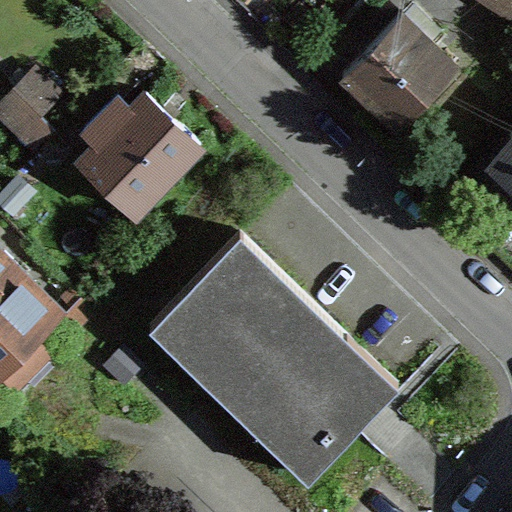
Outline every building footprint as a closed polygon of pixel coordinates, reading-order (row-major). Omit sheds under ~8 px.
[(511,0),(495,0),(511,10),(511,0)] [(344,67),(400,122),(458,63),(402,8),(344,67)] [(35,67),(0,99),(0,104),(35,142),(51,127),(38,113),(59,93),(35,67)] [(82,155),(135,207),(202,139),(149,87),(131,104),(118,91),(85,125),(98,138),(82,155)] [(511,177),(511,143),(495,163),(511,177)] [(242,227),(151,320),(309,473),(399,380),(242,227)] [(0,276),(18,259),(0,240),(0,276)] [(18,259),(0,276),(0,364),(56,308),(34,286),(39,280),(18,259)]
